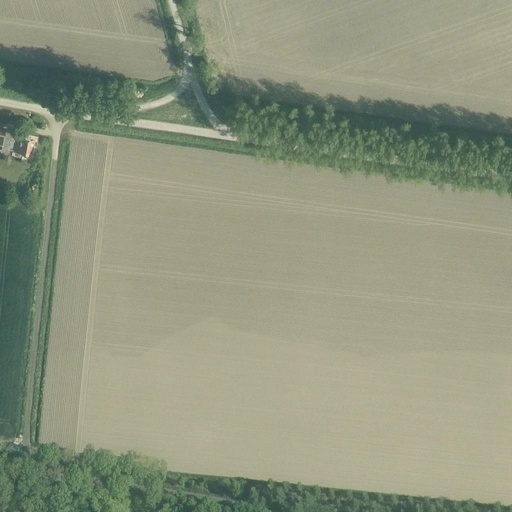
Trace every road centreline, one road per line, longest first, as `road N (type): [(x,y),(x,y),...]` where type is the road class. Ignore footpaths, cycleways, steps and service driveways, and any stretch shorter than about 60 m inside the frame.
road 1 (track): [(58,112),(25,473)]
road 2 (unclassified): [(511,177),(230,137)]
road 3 (track): [(0,473),(117,483),(257,511)]
road 4 (unclassified): [(96,117),(230,137)]
